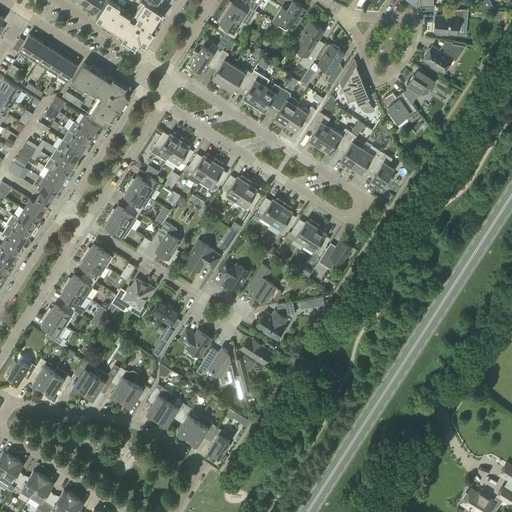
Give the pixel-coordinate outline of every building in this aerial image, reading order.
[(97,11),(103,0),(88,0),(86,4),(97,11)] [(145,47),(154,33),(150,31),(160,15),(158,14),(160,11),(145,1),(137,14),(138,15),(136,19),(134,20),(130,17),(131,16),(119,8),(120,6),(111,0),(107,0),(96,17),(125,36),(122,40),(135,49),(137,46),(142,45),(145,47)] [(255,9),(240,0),(238,0),(235,4),(229,0),(223,10),(240,21),(247,25),(257,11),(255,9)] [(240,0),(255,9),(260,0),(240,0)] [(456,8),(458,6),(459,6),(462,1),(460,0),(457,0),(453,7),(456,8)] [(295,3),(292,1),(287,9),(281,6),(272,20),(285,28),(287,28),(290,24),(295,27),(306,10),(302,7),(302,6),(297,3),(295,3)] [(463,20),(464,8),(448,9),(447,16),(436,14),(434,31),(436,31),(437,33),(438,34),(440,34),(441,33),(443,32),(457,33),(458,19),(463,20)] [(237,32),(234,30),(240,21),(223,10),(217,19),(223,23),(220,29),(234,38),(237,32)] [(322,47),(316,43),(324,30),(320,27),(319,26),(319,25),(317,24),(316,24),(315,24),(310,21),(294,47),(305,54),(300,62),(308,68),(322,47)] [(13,47),(18,50),(18,51),(19,48),(28,54),(38,39),(29,33),(24,40),(20,37),(13,47)] [(223,49),(230,37),(224,33),(216,45),(223,49)] [(38,60),(47,45),(38,39),(28,54),(38,60)] [(202,70),(208,61),(213,64),(223,49),(216,45),(212,42),(208,49),(203,45),(198,52),(195,49),(186,63),(198,70),(199,68),(202,70)] [(456,60),(465,45),(450,43),(444,52),(432,45),(431,47),(428,48),(424,54),(425,56),(423,59),(443,72),(452,58),(456,60)] [(335,66),(344,52),(331,44),(318,64),(331,72),(326,80),(332,84),(341,70),(335,66)] [(47,45),(38,60),(47,66),(57,51),(47,45)] [(257,46),(254,50),(261,55),(264,50),(257,46)] [(9,52),(14,55),(18,50),(13,47),(9,52)] [(215,78),(214,80),(221,85),(234,65),(225,59),(228,53),(223,49),(213,64),(218,67),(212,76),(215,78)] [(57,73),(67,58),(57,51),(47,66),(57,73)] [(68,79),(77,64),(67,58),(57,73),(68,79)] [(104,123),(108,121),(118,106),(122,109),(129,95),(126,93),(125,88),(127,84),(112,75),(110,79),(84,62),(71,81),(84,89),(85,86),(97,94),(98,92),(101,95),(102,97),(99,101),(98,100),(90,113),(104,123)] [(246,69),(244,71),(234,65),(221,85),(229,90),(230,88),(233,90),(239,81),(244,84),(252,72),(246,69)] [(300,81),(306,85),(315,72),(309,68),(300,81)] [(254,69),(252,72),(244,84),(249,87),(243,96),(246,98),(245,100),(253,105),(265,85),(256,79),(260,73),(254,69)] [(16,75),(11,72),(9,70),(6,74),(13,78),(16,75)] [(372,110),(373,109),(379,117),(368,100),(357,75),(358,73),(353,70),(344,84),(346,88),(344,89),(349,100),(356,97),(358,104),(361,105),(362,107),(362,108),(363,109),(364,109),(365,110),(366,110),(367,111),(368,111),(369,111),(370,111),(371,110),(372,110)] [(412,102),(418,92),(419,93),(424,93),(427,91),(430,86),(431,87),(435,81),(421,72),(415,73),(414,75),(413,74),(407,85),(410,87),(410,88),(404,91),(412,102)] [(21,83),(23,79),(16,75),(13,78),(21,83)] [(0,91),(14,101),(22,89),(4,77),(0,82),(0,91)] [(35,87),(28,82),(26,86),(33,91),(35,87)] [(264,110),(270,101),(275,104),(285,89),(275,82),(271,89),(265,85),(253,105),(260,110),(262,108),(264,110)] [(46,92),(49,95),(54,87),(50,85),(46,92)] [(40,95),(43,92),(35,87),(33,91),(40,95)] [(287,99),(291,93),(285,89),(275,104),(280,107),(275,116),(277,118),(276,120),(284,125),(297,105),(287,99)] [(62,95),(80,107),(83,101),(66,90),(62,95)] [(0,107),(7,112),(14,101),(0,91),(0,107)] [(411,121),(421,114),(412,102),(404,91),(398,95),(399,96),(397,97),(392,91),(382,99),(390,110),(388,112),(395,122),(405,115),(411,121)] [(295,130),(301,121),(307,124),(316,109),(311,105),(308,109),(304,106),(302,109),(297,105),(284,125),(292,130),(293,128),(295,130)] [(312,140),(311,142),(318,147),(331,127),(326,124),(330,118),(320,111),(310,126),(315,129),(309,139),(312,140)] [(84,114),(78,123),(94,133),(100,123),(84,114)] [(21,116),(19,120),(25,124),(28,120),(21,116)] [(94,133),(78,123),(74,120),(68,129),(68,130),(88,142),(94,133)] [(386,121),(379,124),(384,136),(390,133),(386,121)] [(331,127),(318,147),(326,152),(328,150),(330,152),(336,143),(341,146),(351,131),(345,127),(341,134),(331,127)] [(63,139),(67,141),(82,151),(88,142),(68,130),(63,139)] [(168,156),(181,136),(174,131),(171,136),(163,131),(154,144),(151,150),(166,160),(168,156)] [(350,167),(362,147),(365,144),(355,137),(357,135),(351,131),(341,146),(346,149),(340,159),(343,160),(342,162),(350,167)] [(181,136),(168,156),(178,162),(180,161),(185,164),(193,150),(186,145),(189,141),(181,136)] [(4,143),(10,147),(14,141),(8,137),(4,143)] [(63,139),(57,148),(61,151),(76,160),(82,151),(67,141),(63,139)] [(361,172),(367,163),(372,166),(382,151),(372,145),(368,151),(362,147),(350,167),(357,172),(359,170),(361,172)] [(76,160),(61,151),(57,148),(56,148),(50,157),(55,160),(70,169),(76,160)] [(388,164),(392,158),(382,151),(372,166),(377,169),(372,178),(374,180),(373,182),(385,190),(393,176),(390,174),(394,167),(388,164)] [(187,168),(183,174),(191,179),(192,177),(199,182),(202,177),(215,158),(207,153),(205,157),(197,152),(187,168)] [(26,163),(16,157),(13,162),(23,168),(26,163)] [(70,169),(55,160),(50,157),(45,166),(49,169),(64,178),(70,169)] [(211,186),(216,189),(227,172),(219,167),(222,162),(215,158),(202,177),(199,182),(209,188),(211,186)] [(409,160),(405,166),(411,169),(415,164),(409,160)] [(9,169),(18,175),(23,168),(13,162),(9,169)] [(154,175),(158,168),(150,163),(146,170),(154,175)] [(49,169),(43,178),(59,188),(64,178),(49,169)] [(132,178),(128,183),(150,197),(156,187),(161,190),(164,184),(146,172),(142,178),(137,175),(134,179),(132,178)] [(227,191),(226,193),(236,199),(249,179),(241,174),(238,179),(231,174),(222,188),(227,191)] [(43,178),(39,175),(33,184),(38,187),(37,187),(40,189),(36,195),(49,203),(52,197),(59,188),(43,178)] [(249,179),(236,199),(251,209),(261,193),(253,189),(256,184),(249,179)] [(11,186),(2,180),(0,182),(0,189),(2,191),(0,193),(0,195),(4,198),(7,194),(11,186)] [(132,200),(129,205),(140,212),(143,206),(140,204),(141,204),(144,206),(150,197),(128,183),(125,189),(127,190),(124,194),(132,200)] [(192,194),(189,200),(200,207),(205,210),(208,206),(203,203),(204,201),(192,194)] [(36,195),(33,200),(30,198),(24,208),(39,218),(45,208),(49,203),(36,195)] [(262,214),(261,215),(271,222),(284,202),(276,197),(274,202),(266,197),(257,210),(262,214)] [(282,226),(287,230),(296,216),(288,211),(291,207),(284,202),(271,222),(281,228),(282,226)] [(127,225),(131,227),(137,218),(136,217),(140,212),(129,205),(126,210),(118,205),(115,209),(113,208),(109,213),(127,225)] [(24,208),(18,217),(33,227),(39,218),(24,208)] [(131,227),(127,225),(109,213),(106,219),(108,220),(105,225),(125,237),(131,227)] [(154,221),(161,225),(165,217),(159,213),(154,221)] [(33,227),(18,217),(13,214),(7,223),(8,224),(28,236),(33,227)] [(296,235),(295,237),(305,243),(318,223),(310,219),(307,223),(300,218),(291,232),(296,235)] [(172,235),(177,228),(165,221),(158,233),(164,237),(155,250),(160,253),(159,254),(164,257),(164,256),(169,259),(181,240),(172,235)] [(305,243),(320,253),(330,238),(322,233),(325,228),(318,223),(305,243)] [(28,236),(8,224),(3,232),(7,235),(6,235),(22,245),(28,236)] [(16,254),(22,245),(6,235),(1,244),(16,254)] [(145,236),(142,241),(148,245),(151,240),(145,236)] [(342,262),(352,246),(341,238),(334,249),(328,246),(319,261),(330,268),(336,259),(342,262)] [(199,271),(203,264),(212,270),(221,255),(212,250),(213,249),(198,239),(184,262),(189,264),(189,267),(192,269),(194,268),(199,271)] [(222,244),(227,248),(231,242),(225,239),(222,244)] [(106,266),(112,256),(93,243),(90,248),(88,246),(84,252),(106,266)] [(0,256),(10,263),(16,254),(1,244),(0,245),(0,256)] [(88,269),(85,274),(96,281),(99,275),(96,273),(100,275),(106,266),(84,252),(81,257),(83,259),(80,263),(88,269)] [(10,263),(0,256),(0,269),(4,272),(10,263)] [(225,280),(238,289),(249,271),(237,263),(235,265),(226,259),(219,270),(228,276),(225,280)] [(285,263),(280,260),(276,265),(281,268),(285,263)] [(269,295),(275,299),(280,296),(281,290),(275,286),(279,278),(269,272),(271,268),(263,263),(248,285),(254,289),(252,292),(258,296),(257,298),(261,301),(262,300),(263,299),(265,301),(269,295)] [(129,274),(123,270),(120,275),(126,279),(129,274)] [(68,277),(65,282),(83,294),(87,296),(93,286),(92,286),(96,281),(85,274),(82,279),(73,274),(71,278),(68,277)] [(116,305),(124,310),(127,310),(131,303),(138,307),(140,307),(147,297),(148,297),(153,290),(152,286),(146,282),(146,284),(138,279),(135,279),(128,291),(121,287),(111,302),(116,305)] [(69,299),(65,304),(76,311),(82,315),(86,309),(81,305),(87,296),(83,294),(65,282),(61,288),(63,289),(61,294),(69,299)] [(167,341),(181,320),(176,317),(180,311),(160,298),(151,312),(170,324),(162,338),(167,341)] [(256,325),(275,337),(287,317),(286,316),(287,314),(295,312),(293,301),(277,304),(278,309),(276,310),(273,314),(272,315),(266,311),(264,312),(256,325)] [(111,302),(107,308),(112,312),(116,305),(111,302)] [(49,307),(45,313),(64,324),(70,315),(73,316),(76,311),(65,304),(62,309),(54,304),(51,309),(49,307)] [(67,327),(64,324),(45,313),(42,318),(44,320),(41,324),(49,329),(46,335),(62,345),(66,340),(61,337),(67,327)] [(188,345),(187,347),(199,356),(211,337),(199,329),(195,334),(186,329),(179,340),(188,345)] [(243,357),(236,358),(240,373),(244,390),(251,389),(250,385),(253,385),(251,379),(249,380),(246,366),(252,355),(264,363),(272,351),(260,343),(261,342),(255,338),(254,339),(248,335),(241,346),(243,347),(242,349),(246,352),(243,357)] [(81,350),(86,354),(90,346),(85,343),(81,350)] [(229,354),(228,354),(226,353),(228,350),(222,346),(218,351),(211,347),(196,370),(201,373),(205,372),(206,372),(209,368),(215,372),(216,376),(220,375),(235,385),(236,385),(229,354)] [(32,382),(42,389),(54,371),(44,364),(46,361),(41,357),(36,365),(31,362),(28,365),(18,359),(15,363),(13,362),(8,370),(10,371),(6,377),(7,378),(7,377),(11,379),(11,380),(17,384),(24,373),(29,376),(34,368),(39,371),(32,382)] [(73,385),(83,392),(95,374),(90,371),(94,363),(84,357),(75,371),(80,374),(73,385)] [(160,362),(159,375),(167,375),(171,369),(160,362)] [(57,366),(54,371),(42,389),(52,395),(59,384),(65,388),(71,377),(66,373),(67,372),(57,366)] [(118,383),(111,393),(121,400),(133,381),(138,372),(133,369),(130,370),(129,371),(130,372),(121,367),(113,378),(113,379),(118,383)] [(105,391),(113,379),(113,378),(108,375),(104,372),(98,368),(95,374),(83,392),(93,398),(100,387),(105,391)] [(133,381),(121,400),(131,406),(138,395),(143,399),(150,388),(145,384),(142,388),(133,381)] [(157,418),(168,400),(173,393),(158,383),(148,398),(154,401),(147,412),(157,418)] [(198,386),(195,391),(195,392),(200,396),(204,390),(198,386)] [(174,414),(179,417),(186,406),(187,405),(182,401),(177,398),(173,403),(168,400),(157,418),(167,425),(174,414)] [(192,408),(191,410),(186,406),(179,417),(184,421),(177,432),(187,438),(202,415),(192,408)] [(229,407),(225,414),(232,419),(236,412),(229,407)] [(204,433),(209,437),(216,426),(208,418),(202,415),(187,438),(197,444),(204,433)] [(221,429),(216,426),(209,437),(214,440),(207,451),(214,455),(217,457),(217,458),(218,458),(221,452),(224,453),(229,446),(226,444),(229,439),(219,433),(221,429)] [(0,476),(2,474),(13,456),(8,452),(7,453),(3,451),(0,454),(0,476)] [(19,460),(13,456),(2,474),(0,476),(0,479),(8,485),(7,487),(13,490),(16,485),(23,475),(17,471),(23,463),(18,461),(19,460)] [(511,465),(507,462),(500,473),(511,480),(511,465)] [(29,498),(30,497),(44,475),(38,472),(37,473),(33,470),(28,478),(23,475),(16,485),(21,489),(20,491),(29,498)] [(37,507),(42,511),(53,494),(48,491),(53,483),(49,480),(49,479),(44,475),(30,497),(39,503),(37,507)] [(511,501),(511,492),(503,486),(497,495),(511,503),(511,501)] [(478,493),(470,488),(462,502),(474,509),(474,510),(474,511),(483,511),(487,506),(490,508),(493,502),(490,500),(491,499),(486,495),(484,495),(483,497),(479,494),(478,493)] [(49,511),(53,506),(61,511),(62,511),(74,495),(68,491),(68,492),(63,489),(58,498),(53,494),(42,511),(44,511),(49,511)] [(80,511),(78,510),(83,502),(79,499),(80,498),(74,495),(62,511),(80,511)]
